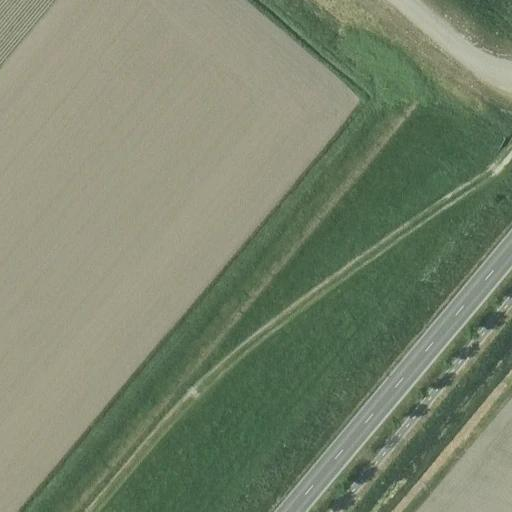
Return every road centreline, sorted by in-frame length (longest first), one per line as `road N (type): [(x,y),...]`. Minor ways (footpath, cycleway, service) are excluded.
road 1 (track): [(511,150),(269,325),(184,403),(93,511)]
road 2 (primary): [(290,511),(511,247)]
road 3 (unclassified): [(511,76),(474,59),(402,0)]
